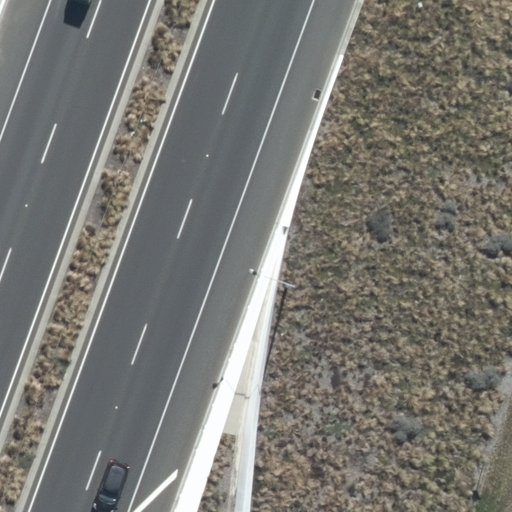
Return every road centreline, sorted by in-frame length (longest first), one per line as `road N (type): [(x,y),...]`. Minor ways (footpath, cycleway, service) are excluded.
road 1 (trunk): [(265,0),(79,511)]
road 2 (trunk): [(0,268),(97,0)]
